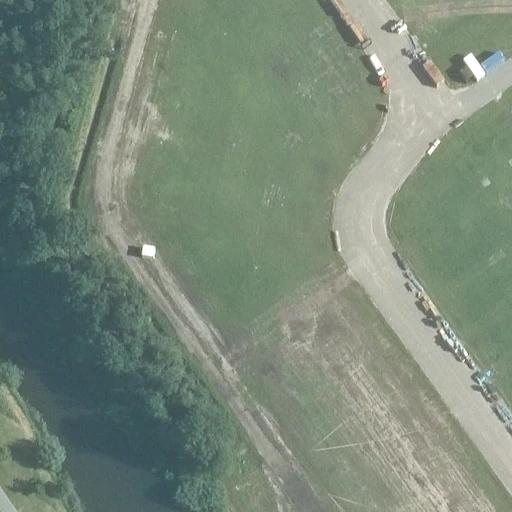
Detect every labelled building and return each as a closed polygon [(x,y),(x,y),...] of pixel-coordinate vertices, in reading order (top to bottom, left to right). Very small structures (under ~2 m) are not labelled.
[(208,0),(225,9),(230,0),(208,0)] [(211,33),(219,11),(198,4),(190,25),(211,33)] [(219,33),(187,70),(208,88),(240,52),(219,33)] [(452,75),(444,81),(455,96),(462,91),(452,75)] [(156,169),(171,172),(184,110),(171,107),(168,118),(155,115),(149,145),(161,147),(159,156),(147,154),(142,180),(153,182),(156,169)] [(473,192),(500,189),(499,174),(511,172),(511,142),(488,145),(490,160),(470,162),(473,192)] [(171,184),(149,188),(158,231),(180,227),(171,184)] [(450,250),(468,238),(455,220),(472,208),(460,191),(425,215),(450,250)] [(198,252),(187,252),(188,266),(197,279),(177,294),(226,364),(244,351),(235,339),(256,338),(258,340),(272,339),(273,360),(276,363),(334,360),(333,336),(339,332),(337,329),(336,317),(342,316),(334,304),(315,317),(312,317),(312,305),(306,297),(321,287),(270,214),(250,216),(198,252)] [(163,269),(190,251),(176,230),(149,248),(163,269)] [(338,459),(317,473),(324,483),(345,469),(338,459)] [(363,511),(356,502),(343,511),(363,511)]
